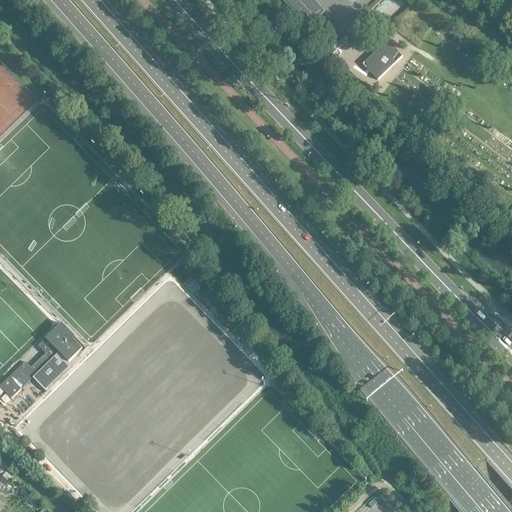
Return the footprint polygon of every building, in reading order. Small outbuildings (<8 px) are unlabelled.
[(324,14),(325,13),(313,0),(280,0),(307,29),(309,28),(324,14)] [(322,33),(320,31),(318,29),(316,27),(312,31),(317,37),(322,33)] [(384,72),(399,53),(387,41),(373,60),(373,61),(367,69),(378,81),(384,72)] [(46,393),(72,367),(69,363),(84,348),(78,343),(72,340),(68,336),(60,325),(38,346),(46,354),(31,368),(25,362),(9,378),(0,386),(0,387),(11,399),(22,389),(33,379),(46,392),(46,393)] [(7,473),(3,478),(6,481),(11,476),(7,473)] [(23,490),(20,493),(26,498),(28,495),(23,490)]
